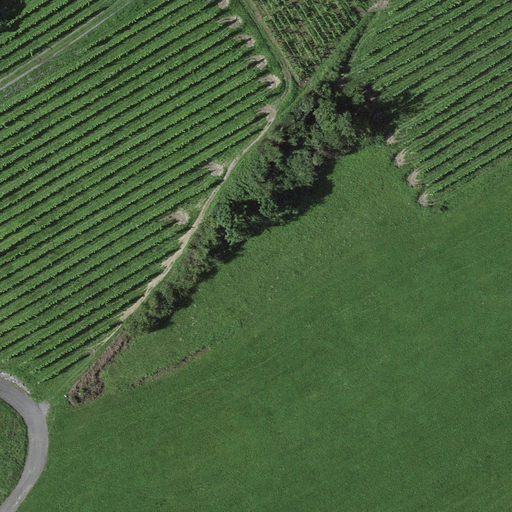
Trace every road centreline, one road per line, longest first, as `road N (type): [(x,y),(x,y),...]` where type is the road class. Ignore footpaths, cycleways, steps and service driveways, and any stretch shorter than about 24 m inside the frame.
road 1 (track): [(124,0),(0,87)]
road 2 (track): [(5,511),(40,463),(29,413),(0,394)]
